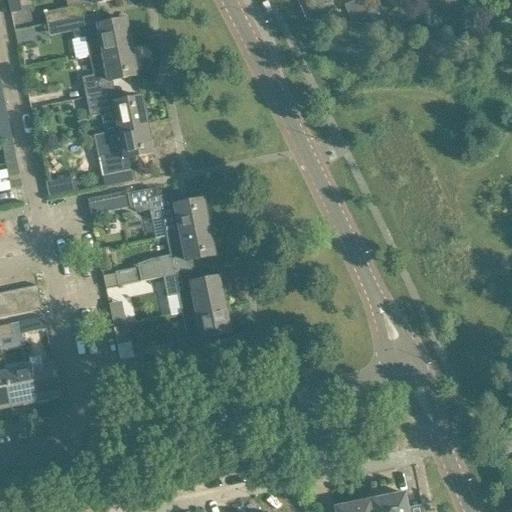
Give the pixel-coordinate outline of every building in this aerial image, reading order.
[(46,25),(98,14),(96,3),(112,0),(67,0),(66,0),(68,10),(44,14),(46,25)] [(367,16),(360,0),(356,0),(344,5),(351,22),(367,16)] [(89,57),(131,48),(125,20),(101,25),(98,14),(46,25),(48,38),(73,33),(74,40),(85,37),(89,57)] [(86,98),(114,92),(112,81),(137,76),(131,48),(89,57),(93,76),(82,78),(86,98)] [(105,134),(147,126),(141,98),(116,103),(114,92),(86,98),(90,117),(101,115),(105,134)] [(0,133),(1,140),(11,138),(6,114),(0,115),(0,133)] [(98,156),(98,157),(102,176),(130,171),(128,159),(152,154),(147,126),(105,134),(109,154),(98,156)] [(6,165),(16,163),(11,138),(1,140),(6,165)] [(11,189),(21,187),(16,163),(6,165),(11,189)] [(45,181),(48,197),(76,192),(73,175),(45,181)] [(166,236),(208,227),(202,200),(178,205),(175,194),(154,198),(152,189),(87,203),(90,216),(130,208),(139,214),(149,211),(151,220),(162,218),(166,236)] [(140,282),(191,272),(189,261),(214,256),(208,227),(166,236),(170,256),(159,258),(159,259),(153,260),(136,266),(137,268),(115,273),(117,286),(140,281),(140,282)] [(182,314),(224,305),(218,278),(194,283),(191,272),(140,282),(140,283),(163,279),(167,298),(178,295),(182,314)] [(27,288),(32,312),(42,310),(37,286),(27,288)] [(16,290),(21,314),(32,312),(27,288),(16,290)] [(6,293),(11,316),(21,314),(16,290),(6,293)] [(0,293),(0,316),(1,319),(11,316),(6,293),(0,293)] [(207,349),(205,339),(230,334),(224,305),(182,314),(186,333),(175,336),(181,365),(200,361),(204,364),(215,362),(213,348),(207,349)] [(22,335),(46,330),(43,318),(19,323),(22,335)] [(0,326),(0,337),(13,335),(11,324),(0,326)] [(117,346),(131,342),(127,326),(113,329),(117,346)] [(124,386),(144,382),(138,358),(119,363),(124,386)] [(36,403),(60,398),(53,363),(29,368),(36,403)] [(13,408),(36,403),(29,368),(5,372),(13,408)] [(0,410),(13,408),(5,372),(0,373),(0,410)] [(407,511),(404,494),(370,501),(371,511),(407,511)] [(371,511),(370,501),(335,508),(335,511),(371,511)]
